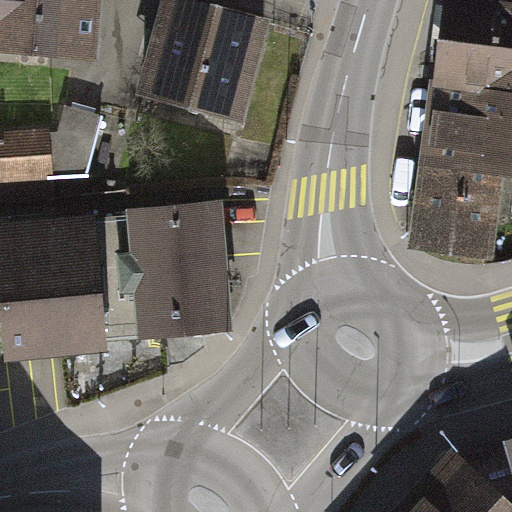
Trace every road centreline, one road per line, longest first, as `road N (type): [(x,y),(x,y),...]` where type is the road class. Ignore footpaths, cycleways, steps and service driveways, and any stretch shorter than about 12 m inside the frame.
road 1 (tertiary): [(369,0),(325,192),(332,289)]
road 2 (tertiary): [(300,327),(269,349),(181,447)]
road 3 (tertiary): [(151,477),(0,495)]
road 4 (tertiary): [(303,511),(370,431),(388,396)]
road 5 (tertiary): [(300,327),(311,364),(329,382),(365,400),(388,396)]
